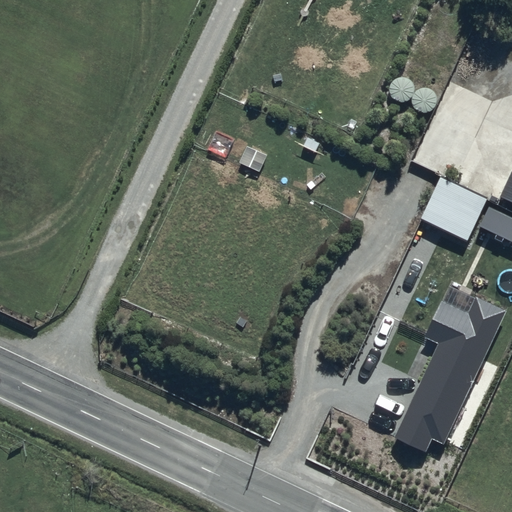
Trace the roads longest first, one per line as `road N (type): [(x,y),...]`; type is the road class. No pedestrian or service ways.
road 1 (unknown): [(45,394),(223,0)]
road 2 (tertiary): [(0,372),(295,511)]
